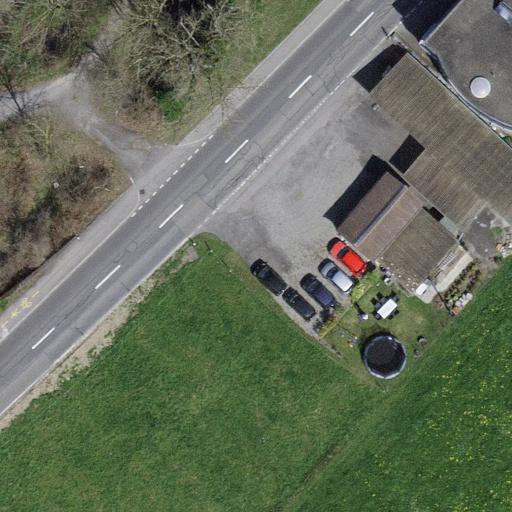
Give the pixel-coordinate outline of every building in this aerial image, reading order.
[(511,0),(494,0),(440,59),(511,125),(511,0)] [(374,96),(511,221),(511,155),(407,60),(374,96)] [(486,211),(424,155),(401,180),(463,236),(486,211)] [(387,182),(340,235),(371,263),(419,210),(387,182)] [(458,244),(419,210),(371,263),(410,297),(458,244)]
